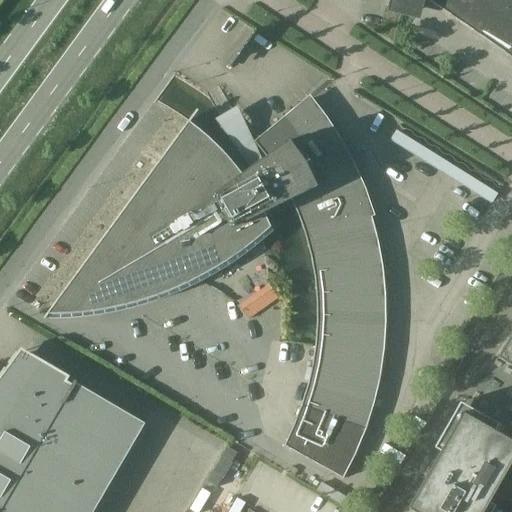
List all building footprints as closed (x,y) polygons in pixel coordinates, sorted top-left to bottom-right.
[(511,0),(389,0),(387,9),(415,16),(420,17),(424,0),(425,0),(511,59),(511,0)] [(378,243),(371,216),(374,217),(365,190),(354,165),(341,141),(326,118),(309,96),(253,142),(268,160),(252,172),(243,178),(237,169),(230,160),(222,152),(215,144),(207,137),(198,130),(189,123),(195,115),(193,114),(188,121),(43,318),(45,319),(48,315),(79,313),(109,309),(139,302),(167,292),(195,280),(222,265),(247,247),(270,228),(262,209),(289,196),(298,216),(305,237),(310,257),(314,279),(316,300),(316,322),(315,343),(315,345),(312,364),(307,385),(300,407),(295,420),(290,433),(283,446),(343,478),(351,462),(358,446),(365,430),(374,403),(380,377),(384,350),(385,323),(385,296),(382,269),(378,243)] [(268,284),(238,306),(248,320),(278,298),(268,284)] [(464,411),(408,508),(414,511),(483,511),(511,461),(511,335),(498,357),(464,411)] [(66,382),(68,377),(21,349),(0,377),(0,511),(93,511),(145,424),(76,384),(77,382),(74,381),(71,385),(66,382)] [(456,357),(441,383),(446,386),(461,360),(456,357)] [(298,471),(292,467),(288,474),(294,478),(298,471)] [(355,502),(321,482),(316,491),(350,511),(355,502)]
